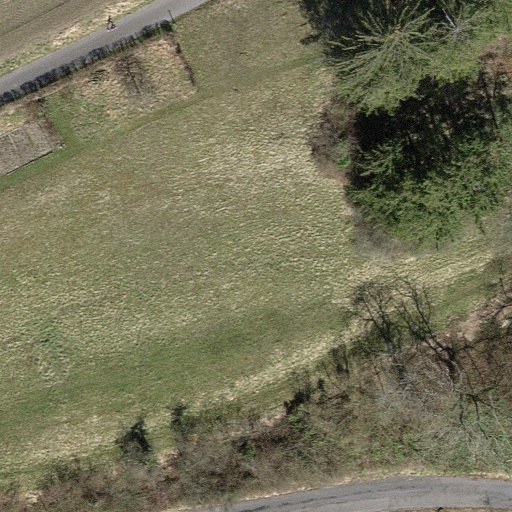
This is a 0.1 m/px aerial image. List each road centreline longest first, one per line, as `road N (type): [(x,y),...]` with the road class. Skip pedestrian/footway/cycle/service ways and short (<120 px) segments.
road 1 (residential): [(511,492),(395,493),(272,511)]
road 2 (track): [(0,90),(184,0)]
